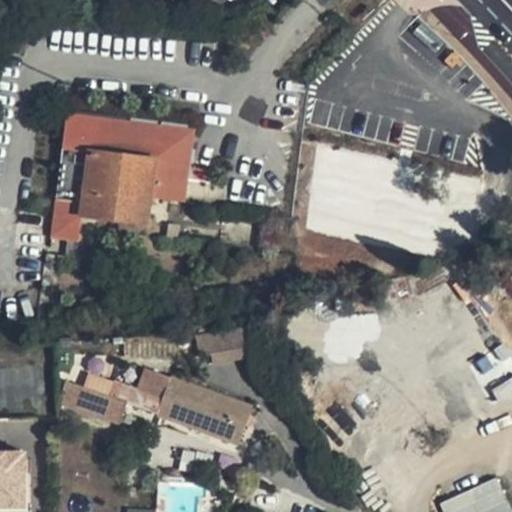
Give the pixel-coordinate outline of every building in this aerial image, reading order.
[(189,198),(197,125),(70,110),(55,235),(82,238),(85,213),(151,221),(154,194),(189,198)] [(245,328),(208,334),(212,354),(211,355),(213,364),(250,357),(245,328)] [(208,334),(196,337),(199,356),(212,354),(208,334)] [(252,407),(145,369),(132,405),(239,444),(252,407)] [(127,403),(66,382),(59,403),(120,424),(127,403)] [(0,508),(28,509),(27,451),(0,451),(0,508)] [(511,511),(511,506),(500,476),(440,500),(444,511),(511,511)] [(221,486),(209,486),(209,501),(220,502),(221,486)]
